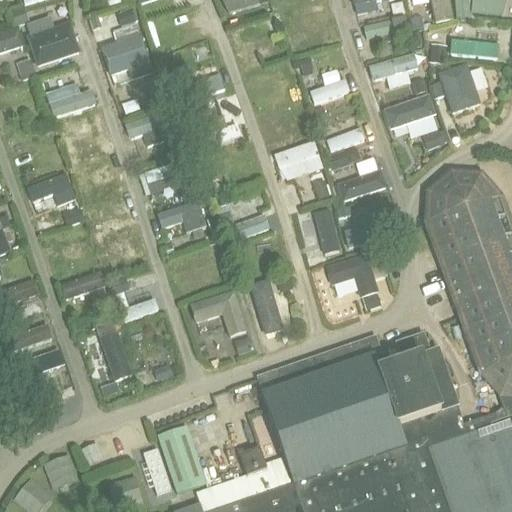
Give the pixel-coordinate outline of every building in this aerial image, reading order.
[(121,0),(106,0),(109,9),(123,5),(121,0)] [(221,0),(227,17),(257,9),(254,0),(221,0)] [(273,0),(276,8),(301,0),(273,0)] [(353,0),(355,8),(373,4),(391,0),(353,0)] [(430,0),(435,26),(451,23),(447,0),(430,0)] [(472,0),(471,18),(499,20),(500,0),(472,0)] [(304,14),(285,16),(287,29),(305,27),(304,14)] [(68,26),(53,31),(49,21),(27,28),(31,39),(28,40),(38,68),(78,54),(68,26)] [(239,46),(271,35),(266,23),(235,33),(239,46)] [(390,24),(365,30),(368,43),(374,42),(393,37),(395,39),(406,37),(403,23),(391,25),(390,24)] [(324,35),(308,39),(305,30),(288,34),(290,44),(293,55),(327,46),(324,35)] [(0,56),(23,49),(18,32),(0,37),(0,56)] [(140,38),(140,39),(117,46),(101,52),(110,76),(126,70),(131,83),(153,75),(140,38)] [(495,62),(496,48),(452,44),(451,58),(495,62)] [(271,67),(288,62),(285,53),(268,58),(271,67)] [(387,80),(406,74),(417,71),(413,57),(370,70),(374,84),(387,80)] [(438,78),(452,117),(478,108),(464,69),(438,78)] [(344,83),(309,95),(313,107),(348,95),(344,83)] [(89,94),(48,107),(53,122),(94,108),(89,94)] [(406,128),(432,119),(434,119),(427,100),(384,115),(391,134),(406,128)] [(267,131),(300,120),(296,108),(263,119),(267,131)] [(143,138),(163,131),(175,127),(171,114),(127,129),(131,142),(143,138)] [(71,144),(83,140),(77,123),(66,127),(71,144)] [(236,127),(225,131),(202,137),(206,150),(240,140),(236,127)] [(326,143),(330,155),(363,142),(359,131),(326,143)] [(26,155),(54,151),(52,135),(23,139),(26,155)] [(102,158),(99,146),(96,137),(69,145),(72,154),(68,156),(71,167),(102,158)] [(173,158),(185,154),(181,140),(169,144),(173,158)] [(280,173),(317,160),(318,160),(313,144),(275,157),(280,173)] [(327,159),(331,173),(349,167),(349,166),(360,162),(356,150),(345,154),(345,153),(327,159)] [(148,190),(188,175),(183,162),(144,177),(148,190)] [(385,191),(380,174),(338,188),(344,205),(385,191)] [(65,176),(25,191),(31,206),(53,197),(57,207),(74,200),(65,176)] [(257,380),(285,461),(265,468),(259,451),(239,458),(246,478),(225,485),(233,508),(221,511),(200,511),(199,507),(183,511),(511,511),(511,247),(494,201),(494,199),(493,197),(491,195),(490,193),(489,191),(487,189),(486,188),(484,186),(482,184),(480,183),(478,182),(476,181),(474,180),(472,179),(469,179),(467,178),(465,178),(462,178),(460,178),(458,178),(455,179),(453,179),(451,180),(449,181),(446,181),(444,183),(442,184),(440,185),(439,187),(437,188),(435,190),(434,192),(433,194),(432,196),(430,198),(429,200),(429,202),(428,205),(428,207),(427,209),(427,212),(427,214),(428,216),(428,219),(428,221),(429,223),(430,225),(451,283),(448,284),(460,318),(464,316),(488,376),(489,378),(490,380),(492,382),(492,383),(497,416),(443,434),(437,415),(457,409),(437,353),(429,356),(423,337),(396,346),(403,365),(379,374),(373,358),(381,355),(376,340),(366,343),(257,380)] [(313,185),(318,202),(329,198),(324,182),(313,185)] [(207,231),(203,218),(198,204),(158,218),(163,232),(182,226),(186,238),(207,231)] [(302,242),(341,229),(336,215),(298,227),(302,242)] [(229,231),(234,244),(268,232),(263,218),(229,231)] [(129,223),(100,232),(104,244),(133,235),(129,223)] [(80,244),(76,231),(46,241),(51,254),(80,244)] [(0,232),(0,258),(10,255),(1,232),(0,232)] [(170,265),(175,277),(216,263),(211,250),(170,265)] [(107,278),(144,267),(140,254),(103,265),(107,278)] [(332,288),(333,288),(353,281),(357,293),(360,300),(377,294),(375,286),(367,261),(366,260),(327,272),(332,288)] [(107,304),(103,291),(105,291),(101,276),(61,289),(66,303),(90,296),(94,308),(107,304)] [(0,310),(37,298),(33,284),(0,294),(0,310)] [(267,286),(248,291),(262,338),(281,332),(267,286)] [(222,319),(228,339),(245,333),(234,298),(189,312),(194,328),(222,319)] [(120,313),(124,324),(157,313),(153,302),(120,313)] [(10,311),(0,314),(0,324),(1,327),(14,323),(10,311)] [(114,325),(97,331),(116,384),(132,379),(118,338),(114,325)] [(8,342),(13,356),(50,343),(45,328),(8,342)] [(223,372),(242,365),(232,338),(213,344),(223,372)] [(159,383),(172,378),(168,367),(155,372),(159,383)] [(64,378),(48,384),(44,374),(22,382),(25,392),(30,406),(69,392),(64,378)] [(113,405),(127,400),(124,390),(110,394),(113,405)] [(138,429),(97,440),(103,462),(144,452),(138,429)] [(176,497),(206,486),(186,429),(157,439),(176,497)]
